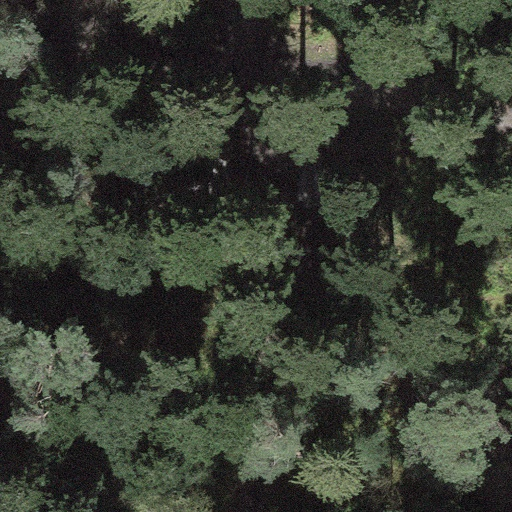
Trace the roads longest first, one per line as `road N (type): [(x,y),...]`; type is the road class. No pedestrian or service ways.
road 1 (track): [(232,511),(267,377),(265,326),(227,168),(228,122)]
road 2 (track): [(228,122),(252,112),(417,106),(511,116)]
road 3 (track): [(228,122),(197,108),(91,27)]
road 4 (track): [(0,88),(91,27),(112,0)]
road 5 (track): [(226,0),(228,122)]
